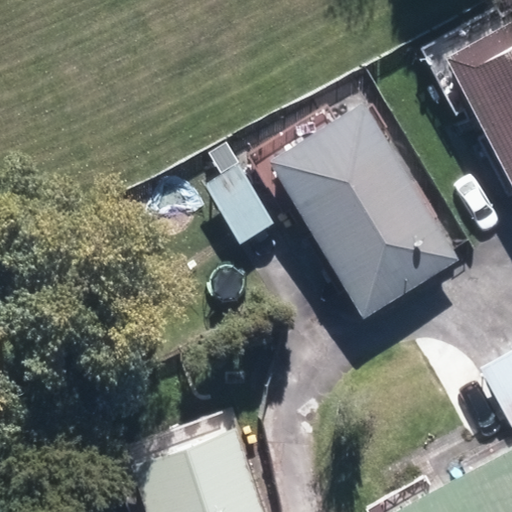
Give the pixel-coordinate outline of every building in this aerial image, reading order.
[(511,14),(441,53),(511,184),(511,14)] [(452,255),(359,95),(263,151),(356,310),(452,255)] [(511,421),(511,340),(474,363),(510,422),(511,421)] [(259,511),(226,423),(120,462),(138,511),(259,511)] [(511,511),(511,440),(379,509),(380,511),(511,511)]
